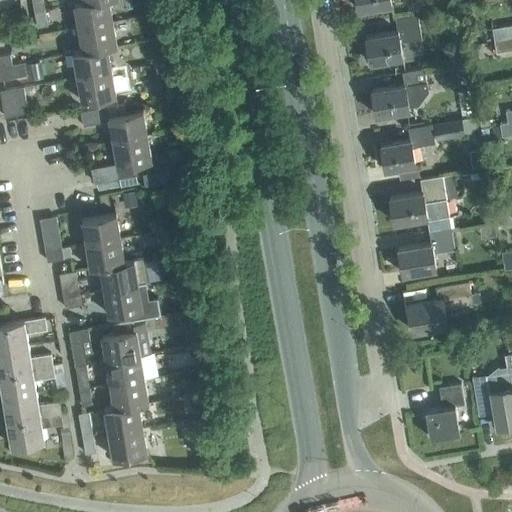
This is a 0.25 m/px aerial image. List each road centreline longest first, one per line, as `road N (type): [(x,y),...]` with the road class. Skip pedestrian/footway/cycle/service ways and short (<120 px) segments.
road 1 (primary): [(238,0),(302,415)]
road 2 (residential): [(388,405),(324,0)]
road 3 (primary): [(342,368),(281,0)]
road 4 (primary): [(440,511),(371,456),(354,382),(342,368)]
road 5 (residential): [(45,310),(23,181)]
road 6 (primary): [(360,487),(336,383),(342,368)]
